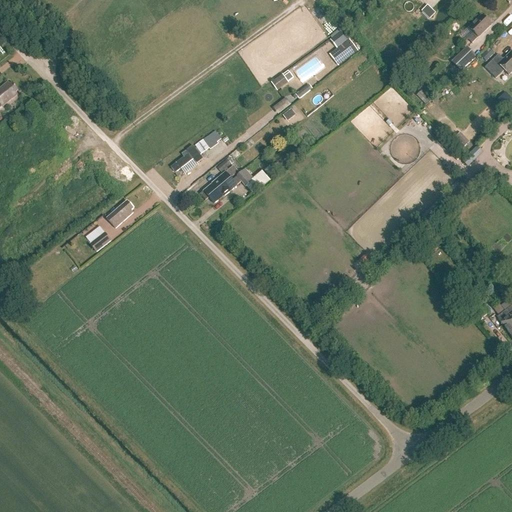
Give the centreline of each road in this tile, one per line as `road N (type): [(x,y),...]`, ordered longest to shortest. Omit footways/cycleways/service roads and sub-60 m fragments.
road 1 (unclassified): [(304,343),(0,31)]
road 2 (track): [(109,146),(304,0)]
road 3 (residential): [(411,454),(304,343)]
road 4 (tertiary): [(411,454),(511,375)]
